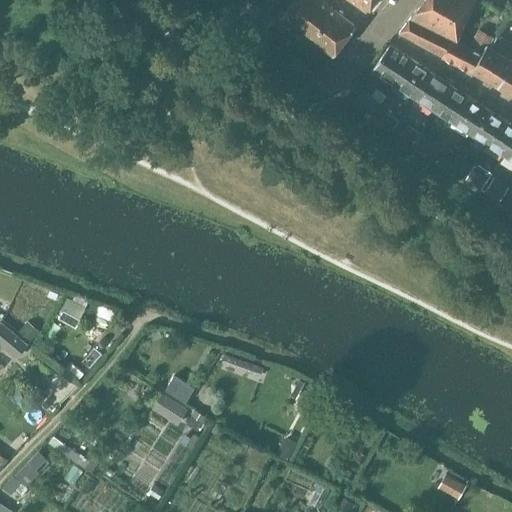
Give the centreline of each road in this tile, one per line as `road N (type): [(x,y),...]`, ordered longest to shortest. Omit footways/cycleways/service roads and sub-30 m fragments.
road 1 (track): [(146,318),(0,479)]
road 2 (residential): [(511,110),(382,29)]
